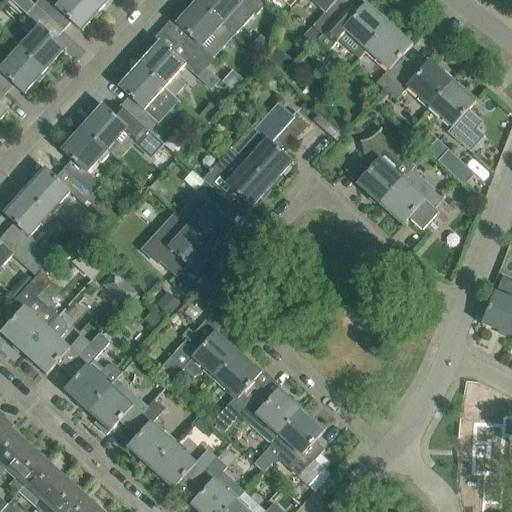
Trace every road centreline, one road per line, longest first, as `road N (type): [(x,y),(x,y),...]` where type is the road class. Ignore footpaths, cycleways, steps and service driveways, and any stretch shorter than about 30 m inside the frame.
road 1 (residential): [(394,447),(227,296),(227,265),(296,194),(313,190),(335,198),(463,319)]
road 2 (residential): [(0,173),(161,0)]
road 3 (residential): [(146,511),(0,380)]
road 4 (residential): [(463,319),(511,189)]
